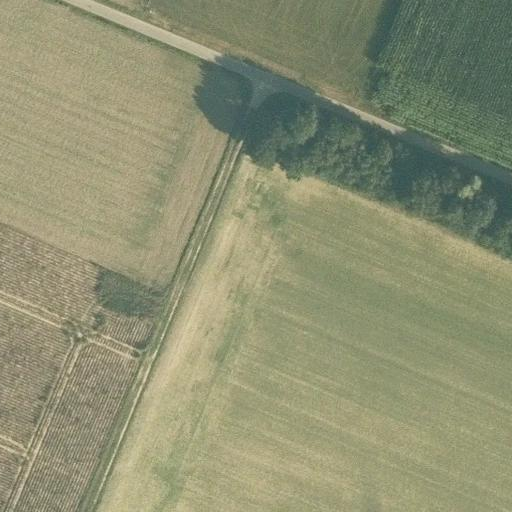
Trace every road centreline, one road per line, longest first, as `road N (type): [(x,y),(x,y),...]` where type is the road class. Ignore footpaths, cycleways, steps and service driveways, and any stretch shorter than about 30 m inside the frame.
road 1 (track): [(84,511),(262,75)]
road 2 (track): [(511,178),(80,0)]
